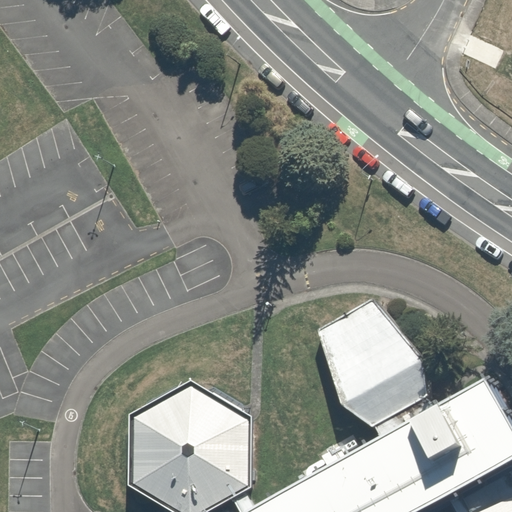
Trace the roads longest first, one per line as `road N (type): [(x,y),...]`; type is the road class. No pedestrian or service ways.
road 1 (secondary): [(511,228),(359,113),(237,0)]
road 2 (secondary): [(292,0),(511,184)]
